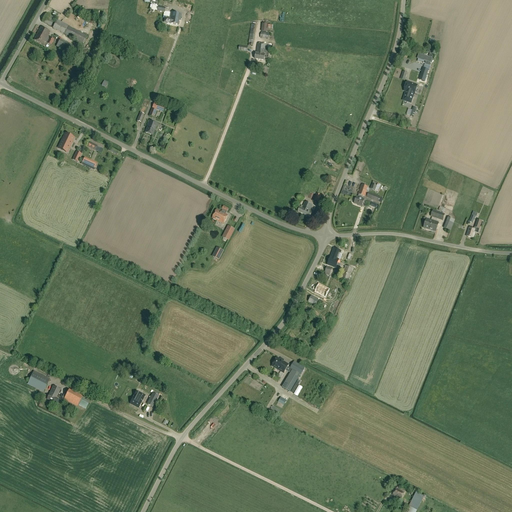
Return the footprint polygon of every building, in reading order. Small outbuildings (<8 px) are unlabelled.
[(171,13),(170,19),(165,18),(164,23),(178,25),(179,21),(180,22),(181,15),(171,13)] [(46,14),(42,22),(51,27),(56,19),(46,14)] [(87,36),(68,27),(56,21),(53,28),(64,34),(83,44),(87,36)] [(51,46),(54,40),(50,38),(47,37),(50,32),(41,27),(33,40),(43,45),(44,42),(51,46)] [(78,49),(60,39),(56,47),(74,56),(78,49)] [(255,60),(264,61),(265,58),(271,59),(272,52),(265,51),(266,45),(258,44),(256,54),(255,60)] [(419,54),(418,59),(423,60),(426,62),(425,64),(430,66),(432,59),(419,54)] [(407,78),(417,81),(420,71),(410,68),(407,78)] [(428,71),(422,69),(420,77),(425,79),(428,71)] [(406,92),(403,101),(411,103),(414,94),(414,95),(417,86),(407,82),(404,91),(406,92)] [(152,108),(162,113),(165,107),(154,103),(152,108)] [(145,133),(152,136),(155,131),(158,125),(149,121),(147,126),(148,126),(145,133)] [(90,131),(84,128),(82,134),(88,136),(90,131)] [(71,146),(74,138),(65,134),(58,149),(63,151),(64,148),(68,150),(70,145),(71,146)] [(97,146),(89,142),(86,147),(94,152),(97,146)] [(76,152),(72,160),(78,163),(82,154),(76,152)] [(81,165),(94,170),(97,164),(84,158),(81,165)] [(381,185),(373,181),(370,189),(378,192),(381,185)] [(358,197),(361,198),(362,196),(365,197),(369,188),(362,186),(358,195),(359,195),(358,197)] [(369,193),(367,198),(379,202),(381,198),(369,193)] [(363,199),(361,198),(358,197),(358,198),(357,197),(354,204),(362,207),(363,203),(365,204),(366,201),(364,200),(363,200),(363,199)] [(313,206),(305,202),(303,207),(301,206),(300,209),(298,213),(305,216),(304,217),(307,218),(307,217),(310,218),(312,215),(313,215),(314,212),(311,210),(313,206)] [(224,207),(222,210),(221,212),(216,210),(212,219),(223,225),(228,216),(223,213),(224,211),(227,212),(229,209),(224,207)] [(438,211),(444,213),(443,214),(447,215),(448,210),(445,209),(440,207),(438,211)] [(430,217),(442,221),(445,215),(433,210),(430,217)] [(448,217),(444,228),(451,231),(455,220),(448,217)] [(436,233),(439,224),(427,220),(424,228),(436,233)] [(228,226),(222,238),(229,241),(235,230),(228,226)] [(469,228),(467,237),(473,239),(476,231),(469,228)] [(217,248),(212,257),(219,260),(223,251),(217,248)] [(334,248),(331,257),(338,260),(341,251),(334,248)] [(339,261),(330,258),(328,266),(336,269),(336,268),(339,269),(341,265),(338,263),(339,261)] [(348,281),(353,268),(346,266),(341,279),(348,281)] [(313,289),(315,291),(314,292),(325,298),(329,289),(319,284),(318,285),(315,284),(313,289)] [(324,303),(311,296),(308,302),(316,306),(317,304),(324,308),(325,305),(323,304),(324,303)] [(290,369),(290,368),(288,367),(289,365),(277,358),(272,367),(283,374),(286,370),(290,373),(292,370),(290,369)] [(290,393),(301,375),(300,375),(304,368),(294,362),(290,369),(293,371),(282,388),(290,393)] [(50,379),(34,371),(27,384),(43,392),(50,379)] [(235,393),(247,399),(248,397),(255,400),(264,383),(245,373),(235,393)] [(291,392),(293,393),(301,382),(298,380),(291,392)] [(263,409),(276,387),(266,382),(254,403),(263,409)] [(56,398),(60,390),(53,387),(47,399),(54,403),(56,399),(56,398)] [(64,400),(77,407),(78,406),(85,409),(89,402),(82,398),(82,397),(68,390),(68,391),(66,395),(64,400)] [(45,395),(39,392),(37,397),(43,400),(45,395)] [(136,392),(133,398),(130,404),(138,408),(141,403),(142,400),(145,396),(136,392)] [(152,393),(146,404),(153,408),(159,397),(157,396),(158,394),(154,392),(154,394),(152,393)] [(287,401),(281,398),(278,403),(284,406),(287,401)] [(335,425),(289,398),(281,410),(328,437),(335,425)] [(397,488),(393,496),(401,500),(405,492),(397,488)] [(416,511),(424,496),(416,492),(405,511),(416,511)]
